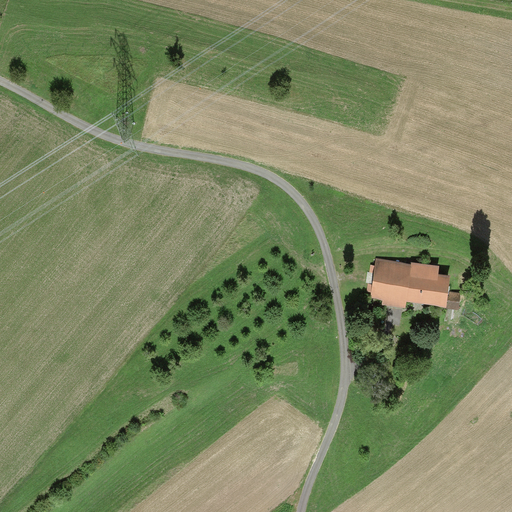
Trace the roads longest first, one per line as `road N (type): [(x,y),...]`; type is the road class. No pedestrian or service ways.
road 1 (unclassified): [(0,82),(113,138),(270,177),(314,222),(330,257),(344,370),(299,511)]
road 2 (track): [(330,257),(378,250),(447,256),(511,295)]
